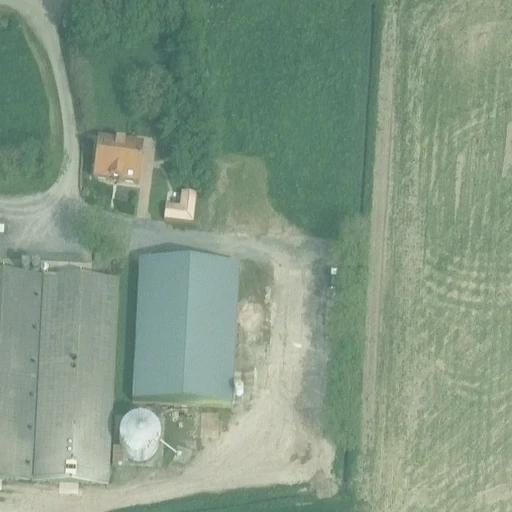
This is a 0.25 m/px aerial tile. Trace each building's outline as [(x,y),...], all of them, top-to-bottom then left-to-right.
[(97,141),(92,180),(138,186),(143,146),(97,141)] [(165,207),(164,222),(192,225),(195,197),(181,195),(179,209),(165,207)] [(238,268),(139,263),(132,404),(232,409),(238,268)] [(0,483),(107,489),(118,281),(0,275),(0,483)] [(253,404),(286,406),(287,385),(295,385),(296,368),(281,368),(282,350),(255,348),(253,404)] [(139,463),(147,461),(151,459),(154,457),(156,454),(158,451),(159,447),(159,443),(159,440),(157,434),(154,429),(151,426),(147,423),(141,422),(136,422),(132,423),(126,426),(123,429),(121,432),(119,437),(118,441),(119,446),(120,451),(123,455),(126,459),(130,462),(133,462),(139,463)]
